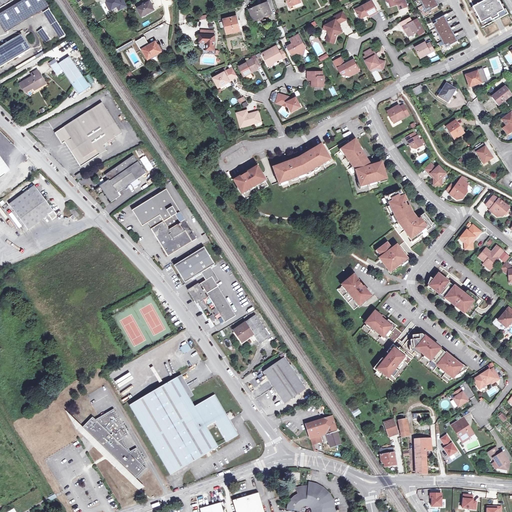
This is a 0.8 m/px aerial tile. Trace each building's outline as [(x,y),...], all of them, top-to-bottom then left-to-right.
[(0,21),(6,32),(12,28),(11,27),(47,6),(43,0),(22,0),(0,13),(0,21)] [(0,0),(0,8),(13,0),(0,0)] [(109,0),(107,1),(109,4),(107,4),(110,10),(117,6),(120,10),(128,6),(124,0),(109,0)] [(386,0),(387,0),(389,2),(391,5),(398,3),(400,8),(407,6),(404,0),(386,0)] [(432,0),(424,5),(427,11),(439,5),(436,0),(432,0)] [(507,13),(499,0),(470,0),(477,12),(484,25),(485,24),(507,13)] [(142,3),(137,6),(142,16),(155,9),(150,1),(143,5),(142,3)] [(372,1),(355,9),(360,19),(368,14),(369,17),(378,12),(372,1)] [(267,2),(250,9),(255,22),(263,19),(262,16),(272,12),(267,2)] [(343,12),(334,17),(336,20),(330,23),(327,22),(324,28),(327,29),(329,32),(326,40),(334,42),(336,35),(342,32),(338,23),(346,19),(343,12)] [(432,21),(436,28),(448,21),(445,16),(445,15),(432,21)] [(237,16),(224,20),(228,34),(241,31),(237,16)] [(409,18),(401,23),(403,27),(404,27),(407,32),(409,35),(418,31),(419,34),(423,32),(417,20),(412,22),(409,18)] [(436,28),(439,34),(451,28),(449,23),(448,21),(436,28)] [(104,28),(99,31),(103,37),(107,34),(104,28)] [(439,34),(442,40),(455,34),(452,29),(451,28),(439,34)] [(22,34),(0,46),(0,66),(30,49),(22,34)] [(214,35),(200,34),(200,42),(208,42),(207,49),(215,50),(216,35),(214,35)] [(442,40),(446,47),(458,41),(456,36),(455,34),(442,40)] [(299,35),(291,39),(294,43),(288,46),(292,55),(297,52),(300,53),(301,50),(305,51),(306,47),(299,35)] [(141,50),(142,49),(149,45),(144,36),(136,41),(141,50)] [(149,45),(142,49),(148,59),(161,51),(156,41),(149,45)] [(425,43),(416,47),(421,57),(433,50),(429,43),(426,45),(425,43)] [(277,46),(263,54),(269,64),(273,62),(282,57),(282,58),(287,56),(284,49),(279,51),(277,46)] [(35,61),(57,54),(57,56),(64,54),(62,49),(52,52),(52,50),(34,56),(35,61)] [(374,52),(365,57),(367,60),(366,61),(370,68),(375,66),(382,68),(384,62),(378,60),(377,60),(375,56),(376,55),(374,52)] [(33,54),(14,65),(15,67),(34,56),(33,54)] [(56,62),(51,66),(56,74),(62,70),(79,95),(90,87),(69,57),(58,64),(56,62)] [(253,59),(240,66),(245,75),(251,72),(258,68),(257,67),(262,65),(258,58),(253,60),(253,59)] [(341,58),(334,62),(338,69),(339,68),(342,73),(345,73),(348,72),(353,74),(359,70),(353,60),(345,65),(341,58)] [(477,71),(465,75),(469,87),(474,85),(472,82),(480,79),(481,83),(487,81),(482,68),(477,70),(477,71)] [(29,78),(20,84),(25,93),(33,88),(37,86),(38,88),(45,84),(37,70),(31,74),(33,77),(30,79),(29,78)] [(229,70),(215,78),(220,87),(230,81),(229,81),(233,78),(229,70)] [(322,72),(308,72),(309,79),(312,79),(313,79),(313,84),(313,86),(324,85),(324,76),(322,76),(322,72)] [(457,90),(447,84),(439,96),(448,101),(451,96),(453,97),(457,90)] [(420,85),(412,89),(415,95),(424,90),(420,85)] [(505,87),(493,96),(496,100),(495,100),(499,105),(511,96),(505,87)] [(291,98),(280,94),(277,103),(284,105),(288,103),(292,111),(301,107),(297,98),(292,100),(291,98)] [(102,102),(55,132),(60,140),(64,142),(80,166),(106,150),(103,145),(122,133),(102,102)] [(398,106),(388,112),(393,121),(399,118),(400,119),(408,115),(403,106),(399,108),(398,106)] [(246,111),(238,113),(242,126),(261,121),(259,113),(249,115),(247,116),(246,111)] [(511,114),(511,113),(502,119),(507,126),(509,126),(511,130),(511,114)] [(456,120),(446,127),(454,139),(460,136),(458,134),(463,131),(456,120)] [(415,133),(407,137),(409,141),(412,147),(415,148),(422,145),(417,136),(416,137),(415,133)] [(282,165),(274,168),(283,190),(309,180),(337,164),(333,157),(336,153),(349,173),(350,173),(357,195),(379,188),(378,183),(388,180),(386,174),(385,175),(381,164),(376,165),(371,167),(370,164),(365,157),(366,156),(363,152),(355,141),(349,145),(346,140),(329,150),(325,144),(315,149),(314,148),(311,151),(307,153),(308,154),(299,159),(290,162),(289,161),(285,163),(281,164),(282,165)] [(483,143),(475,149),(481,158),(482,158),(485,162),(493,158),(485,146),(483,143)] [(108,180),(100,186),(103,191),(111,202),(120,196),(118,193),(146,173),(134,155),(105,175),(108,180)] [(22,177),(14,165),(6,170),(14,182),(22,177)] [(435,169),(432,165),(427,170),(430,174),(431,173),(435,177),(434,178),(434,184),(441,184),(441,178),(441,176),(445,173),(438,166),(435,169)] [(246,174),(235,181),(246,199),(268,186),(257,167),(246,174)] [(461,179),(450,194),(457,199),(462,198),(467,192),(464,190),(468,184),(461,179)] [(24,192),(9,204),(28,230),(48,215),(52,220),(56,217),(57,215),(34,185),(29,189),(27,186),(22,190),(24,192)] [(166,189),(132,210),(142,226),(148,222),(152,229),(151,229),(159,242),(163,239),(166,244),(162,247),(168,257),(192,242),(185,231),(184,232),(180,226),(182,225),(175,215),(180,212),(166,189)] [(393,190),(379,196),(395,229),(371,246),(377,254),(377,255),(378,257),(379,257),(389,270),(388,271),(391,274),(409,260),(407,257),(406,258),(404,255),(402,253),(405,250),(400,244),(404,240),(410,248),(418,243),(419,244),(421,242),(420,241),(437,228),(433,223),(432,223),(425,213),(424,214),(421,216),(420,217),(419,215),(417,216),(415,218),(412,214),(409,208),(410,207),(407,200),(405,201),(404,199),(403,198),(404,197),(401,190),(394,193),(393,190)] [(500,199),(494,196),(487,204),(492,209),(494,210),(494,213),(497,215),(503,215),(505,213),(507,210),(510,207),(500,199)] [(482,203),(476,209),(481,214),(487,208),(482,203)] [(180,212),(175,215),(182,225),(180,226),(184,232),(185,231),(192,242),(197,239),(180,212)] [(472,226),(470,228),(477,235),(479,232),(472,226)] [(477,235),(470,228),(467,231),(466,230),(460,237),(464,241),(464,243),(465,248),(472,248),(471,242),(477,235)] [(492,251),(487,246),(479,254),(485,260),(484,262),(485,263),(489,263),(491,265),(495,262),(494,261),(498,257),(497,256),(503,249),(498,244),(492,251)] [(204,247),(174,266),(185,283),(201,273),(210,267),(215,264),(204,247)] [(511,267),(505,262),(500,268),(508,275),(509,275),(509,278),(511,277),(511,267)] [(219,280),(210,267),(201,273),(206,280),(212,277),(215,282),(219,280)] [(434,280),(430,277),(428,285),(436,291),(437,290),(439,292),(439,293),(445,298),(454,287),(448,282),(447,283),(445,282),(444,281),(445,279),(439,274),(434,280)] [(354,276),(337,290),(354,310),(371,296),(363,287),(354,276)] [(236,316),(215,282),(212,277),(206,280),(199,284),(198,283),(189,289),(198,304),(198,303),(208,319),(210,318),(215,327),(224,322),(225,323),(236,316)] [(454,287),(445,298),(452,304),(453,303),(455,305),(455,306),(470,317),(477,308),(474,306),(479,299),(474,295),(475,294),(471,291),(471,293),(467,290),(463,295),(461,294),(460,293),(461,291),(454,287)] [(511,310),(509,308),(499,320),(506,327),(509,324),(511,320),(511,310)] [(366,320),(365,322),(383,337),(385,335),(389,338),(394,333),(392,331),(397,326),(388,319),(388,320),(386,318),(382,315),(381,316),(375,311),(367,321),(366,320)] [(255,315),(233,331),(241,343),(250,337),(254,343),(258,340),(260,343),(270,336),(255,315)] [(417,335),(413,335),(413,339),(411,340),(411,348),(415,348),(446,372),(443,375),(450,380),(468,368),(455,358),(453,361),(451,359),(449,358),(450,356),(433,343),(432,344),(426,339),(427,338),(422,334),(417,335)] [(187,343),(180,347),(184,353),(190,349),(187,343)] [(405,352),(400,347),(399,349),(394,345),(393,344),(387,352),(390,354),(385,360),(382,358),(374,369),(379,373),(380,371),(383,373),(386,376),(386,377),(387,378),(390,375),(393,377),(398,371),(395,368),(406,355),(404,353),(405,352)] [(306,388),(284,358),(263,373),(284,403),(295,396),(306,388)] [(488,370),(476,378),(481,388),(486,385),(486,384),(490,380),(492,383),(499,379),(493,369),(489,371),(488,370)] [(182,375),(177,377),(189,397),(193,394),(182,375)] [(177,377),(129,406),(170,475),(218,447),(209,431),(207,427),(215,423),(217,426),(226,443),(238,435),(215,395),(195,407),(189,397),(177,377)] [(250,382),(246,385),(256,397),(263,392),(259,387),(257,390),(250,382)] [(461,390),(454,394),(456,397),(453,398),(458,406),(468,401),(461,390)] [(93,417),(82,428),(135,479),(141,474),(146,469),(143,466),(146,464),(137,448),(131,451),(123,439),(129,435),(122,422),(120,423),(118,420),(120,419),(114,409),(96,420),(93,417)] [(404,413),(396,415),(397,420),(399,420),(402,436),(407,436),(407,432),(407,431),(405,419),(404,413)] [(504,423),(507,419),(502,413),(498,418),(504,423)] [(82,428),(69,415),(79,429),(138,487),(141,484),(135,479),(82,428)] [(333,416),(305,424),(312,444),(317,443),(316,437),(319,436),(326,435),(330,447),(341,444),(333,416)] [(393,419),(384,422),(389,436),(398,433),(393,419)] [(458,422),(452,425),(461,439),(466,435),(468,437),(473,434),(466,421),(460,425),(458,422)] [(209,431),(217,426),(215,423),(207,427),(209,431)] [(447,435),(441,439),(446,447),(444,448),(449,456),(453,454),(456,457),(460,455),(447,435)] [(431,438),(415,439),(416,473),(427,473),(426,455),(426,450),(430,450),(432,450),(431,447),(432,447),(431,438)] [(393,447),(379,449),(381,461),(382,461),(382,463),(384,463),(384,466),(396,464),(393,447)] [(496,448),(489,453),(493,459),(494,458),(499,466),(501,465),(502,466),(503,468),(507,469),(509,462),(503,452),(500,454),(496,448)] [(288,505),(288,509),(300,511),(301,509),(302,507),(305,505),(307,505),(309,506),(311,508),(312,510),(312,511),(335,511),(339,511),(339,509),(335,509),(335,506),(334,501),(331,496),(329,493),(325,488),(321,486),(317,484),(314,483),(310,483),(309,486),(302,486),(298,487),(296,488),(298,494),(296,495),(293,497),(291,500),(289,503),(288,505)] [(263,511),(258,493),(233,500),(236,511),(263,511)] [(442,493),(431,493),(431,498),(434,498),(433,506),(442,506),(442,493)] [(474,496),(464,495),(463,508),(476,510),(477,504),(473,503),(474,500),(473,500),(474,496)] [(223,511),(220,502),(199,508),(200,511),(223,511)]
